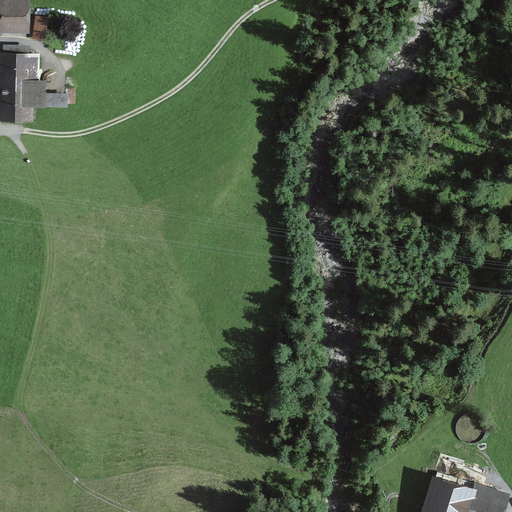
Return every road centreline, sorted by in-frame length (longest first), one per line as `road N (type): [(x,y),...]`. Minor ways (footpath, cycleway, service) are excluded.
road 1 (track): [(10,129),(42,195),(52,247),(20,405),(69,473),(133,511)]
road 2 (track): [(0,129),(70,136),(125,118),(189,81),(251,13),(278,0)]
